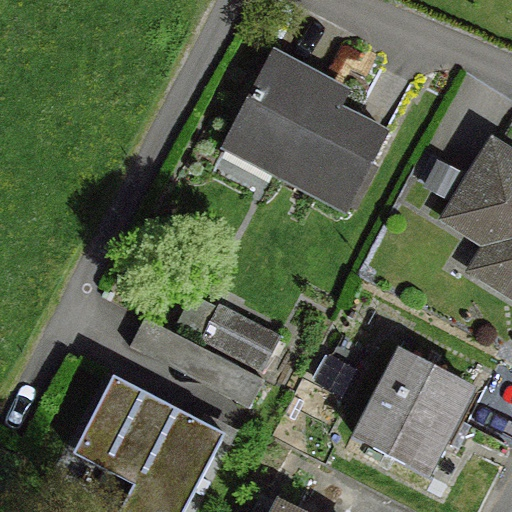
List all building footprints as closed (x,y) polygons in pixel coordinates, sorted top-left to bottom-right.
[(378,138),(380,135),(315,100),(324,84),(270,55),(226,137),(276,163),(269,176),(339,213),(378,138)] [(511,271),(500,291),(511,298),(511,162),(488,148),(443,220),(511,263),(511,271)] [(271,341),(214,311),(200,340),(257,369),(271,341)] [(130,351),(244,411),(259,382),(145,323),(130,351)] [(423,476),(440,443),(454,451),(465,428),(451,421),(467,392),(394,354),(351,438),(423,476)] [(180,511),(216,443),(191,429),(194,424),(108,379),(68,456),(128,487),(115,511),(180,511)] [(288,511),(255,495),(246,511),(288,511)]
